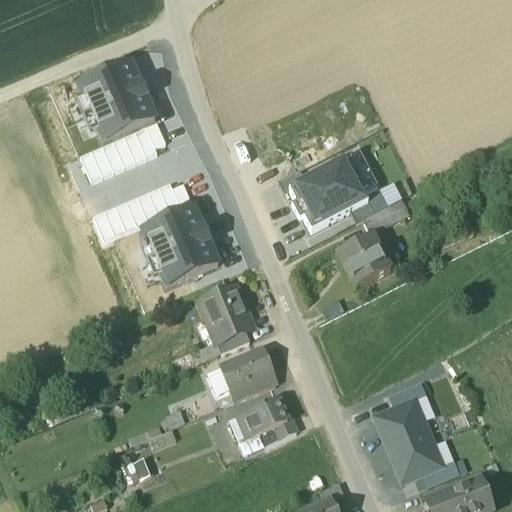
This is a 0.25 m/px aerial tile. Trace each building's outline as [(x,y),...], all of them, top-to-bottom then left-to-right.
[(130,70),(76,94),(81,106),(77,108),(91,140),(95,138),(102,152),(156,129),(130,70)] [(165,151),(156,129),(102,152),(80,162),(91,187),(155,159),(154,156),(165,151)] [(304,188),(284,199),(307,242),(351,219),(368,210),(365,204),(345,166),(304,188)] [(298,176),(278,187),(284,199),(304,188),(298,176)] [(137,235),(192,212),(183,191),(171,195),(169,191),(93,223),(105,249),(137,235)] [(361,225),(386,212),(378,197),(365,204),(368,210),(351,219),(356,228),(361,225)] [(386,212),(361,225),(368,238),(407,217),(401,204),(386,212)] [(158,284),(164,297),(218,274),(192,212),(137,235),(143,250),(139,252),(154,285),(158,284)] [(371,241),(335,260),(354,295),(390,277),(371,241)] [(235,292),(198,308),(215,348),(221,346),(216,335),(239,325),(247,322),(235,292)] [(239,325),(216,335),(221,346),(215,348),(216,350),(245,338),(239,325)] [(245,338),(216,350),(220,360),(249,348),(245,338)] [(262,356),(219,374),(229,397),(243,392),(270,380),(270,381),(272,380),(262,356)] [(270,380),(243,392),(247,403),(275,392),(270,381),(270,380)] [(389,402),(394,414),(415,406),(426,401),(421,389),(389,402)] [(276,405),(241,420),(251,443),(258,440),(263,453),(296,438),(291,426),(286,428),(276,405)] [(374,422),(387,456),(429,440),(415,406),(394,414),(374,422)] [(179,417),(166,423),(170,434),(183,428),(179,417)] [(387,456),(401,490),(421,482),(442,473),(429,440),(387,456)] [(442,473),(421,482),(426,494),(459,481),(454,469),(442,473)] [(489,511),(479,486),(424,508),(425,511),(489,511)]
